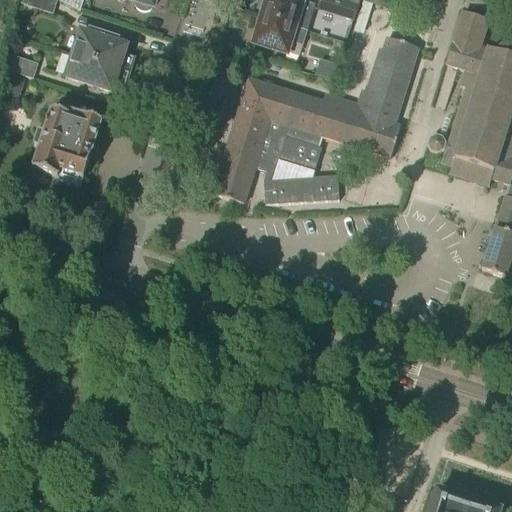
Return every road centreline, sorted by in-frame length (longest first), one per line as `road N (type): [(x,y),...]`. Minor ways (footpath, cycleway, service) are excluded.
road 1 (primary): [(511,413),(116,282)]
road 2 (residential): [(116,282),(203,0)]
road 3 (primary): [(116,282),(0,244)]
